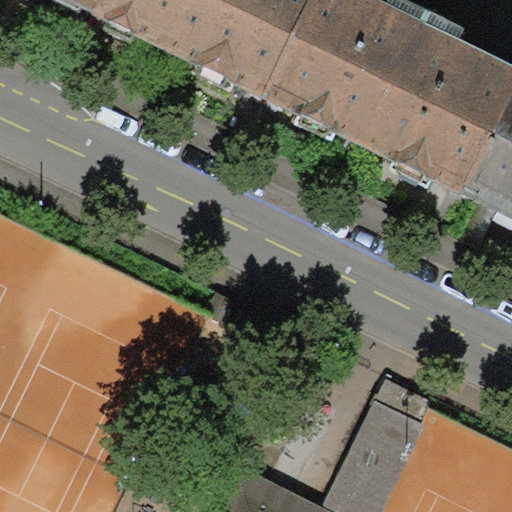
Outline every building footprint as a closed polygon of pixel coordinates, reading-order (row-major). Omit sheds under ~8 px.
[(76,13),(87,19),(96,0),(48,0),(54,3),(51,10),(72,20),(76,13)] [(132,41),(162,56),(189,0),(96,0),(87,19),(103,27),(99,36),(110,42),(127,50),(132,41)] [(312,0),(189,0),(162,56),(190,70),(192,70),(187,79),(224,97),(229,88),(261,104),(312,0)] [(331,138),(360,152),(415,39),(334,0),(312,0),(261,104),(288,117),(294,120),(290,129),(327,147),(331,138)] [(426,185),(459,201),(510,97),(511,92),(511,86),(415,39),(360,152),(384,164),(389,167),(385,176),(422,194),(426,185)] [(511,97),(510,97),(459,201),(459,202),(482,212),(511,226),(511,97)] [(419,419),(427,405),(384,385),(324,507),(235,463),(168,435),(131,511),(380,511),(424,425),(419,419)]
